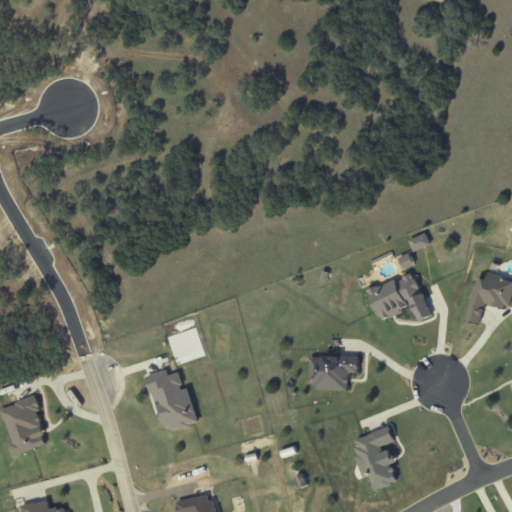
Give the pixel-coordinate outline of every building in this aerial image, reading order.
[(408,241),(414,253),(430,244),(424,233),(408,241)] [(403,270),(413,265),(409,255),(398,259),(403,270)] [(368,289),(380,316),(382,315),(384,319),(402,311),(401,308),(409,304),(407,300),(410,298),(420,320),(434,314),(425,293),(423,293),(414,271),(403,276),(404,278),(400,280),(398,276),(368,289)] [(480,275),(469,318),(483,322),(488,301),(506,306),(507,302),(511,304),(511,280),(509,279),(509,276),(491,271),(489,278),(480,275)] [(313,356),(311,383),(316,383),(316,387),(318,388),(348,388),(348,380),(350,380),(350,370),(359,370),(359,368),(361,368),(361,353),(339,353),(339,356),(326,356),(326,368),(319,356),(313,356)] [(188,389),(183,390),(178,373),(168,376),(167,371),(145,377),(152,403),(157,402),(165,432),(198,423),(188,389)] [(48,445),(34,398),(0,408),(11,444),(8,445),(11,456),(48,445)] [(359,437),(362,446),(358,447),(360,453),(356,455),(365,477),(371,474),(377,490),(401,481),(396,469),(393,471),(392,468),(393,464),(400,461),(398,456),(395,457),(394,455),(390,457),(388,450),(384,451),(382,446),(397,440),(391,424),(359,437)] [(175,503),(176,511),(215,511),(211,494),(175,503)] [(66,511),(66,507),(50,510),(48,500),(21,506),(22,511),(66,511)]
